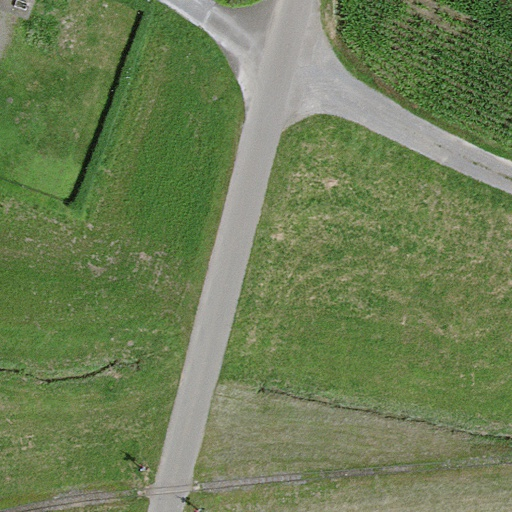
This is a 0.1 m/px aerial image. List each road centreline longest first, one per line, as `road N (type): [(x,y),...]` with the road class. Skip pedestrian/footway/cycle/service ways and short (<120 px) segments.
road 1 (unclassified): [(168,511),(299,0)]
road 2 (track): [(289,38),(367,111),(511,171)]
